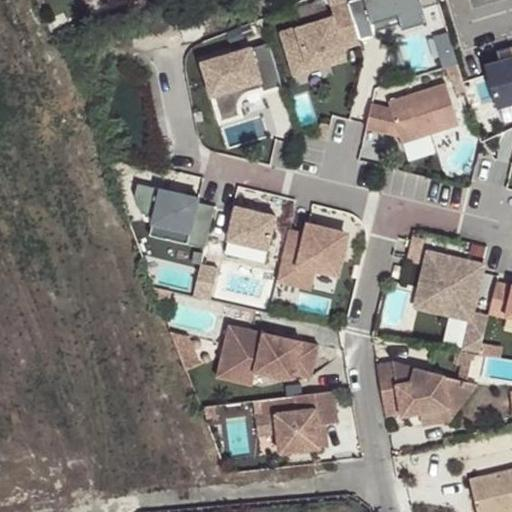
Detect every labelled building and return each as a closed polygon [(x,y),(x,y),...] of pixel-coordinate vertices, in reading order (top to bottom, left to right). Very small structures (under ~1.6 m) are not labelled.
[(349,0),(346,1),(347,3),(359,41),(376,35),(375,30),(372,22),(398,13),(400,21),(402,28),(427,20),(423,5),(439,0),(438,0),(349,0)] [(359,41),(347,3),(330,9),(333,16),(280,33),(292,70),(344,53),(343,48),(359,43),(359,41)] [(372,22),(375,30),(400,21),(398,13),(372,22)] [(202,64),(221,123),(241,117),(232,90),(259,81),(262,93),(281,87),(267,44),(202,64)] [(487,73),(498,108),(511,103),(511,48),(511,47),(498,51),(500,61),(503,68),(487,73)] [(344,53),(292,70),(294,75),(346,59),(344,53)] [(485,65),(487,73),(503,68),(500,61),(485,65)] [(232,90),(239,111),(242,103),(247,97),(253,93),(261,89),(259,81),(232,90)] [(390,111),(371,107),(368,124),(366,131),(389,136),(390,129),(396,128),(399,139),(400,141),(458,124),(445,83),(388,100),(390,111)] [(396,128),(390,129),(389,136),(399,139),(396,128)] [(206,251),(215,210),(198,206),(199,201),(170,194),(169,199),(161,197),(162,192),(139,187),(136,199),(142,216),(155,219),(153,227),(190,236),(187,247),(206,251)] [(235,215),(229,243),(269,252),(276,219),(236,210),(235,215)] [(187,247),(190,236),(153,227),(150,238),(187,247)] [(306,238),(289,234),(277,283),(310,290),(314,271),(339,277),(349,236),(309,227),(306,238)] [(415,233),(409,257),(421,260),(427,236),(415,233)] [(466,351),(482,356),(491,319),(475,316),(484,270),(430,259),(419,312),(472,323),(466,351)] [(402,266),(394,264),(391,279),(399,281),(402,266)] [(220,269),(203,265),(195,296),(212,301),(220,269)] [(511,288),(498,286),(492,317),(509,321),(509,319),(511,319),(511,288)] [(316,384),(324,352),(235,331),(230,350),(241,353),(233,386),(257,391),(261,378),(290,385),(300,383),(300,380),(316,384)] [(233,386),(241,353),(230,350),(222,383),(233,386)] [(393,364),(378,367),(387,416),(404,413),(404,416),(422,413),(429,412),(444,421),(453,419),(453,416),(450,408),(460,407),(477,384),(393,364)] [(340,427),(337,396),(298,400),(300,415),(278,417),(283,457),(324,453),(321,429),(340,427)] [(450,408),(453,416),(460,407),(450,408)] [(429,412),(422,413),(425,424),(444,421),(429,412)] [(283,457),(278,417),(259,419),(263,459),(283,457)] [(511,470),(473,481),(480,511),(504,511),(511,510),(511,470)]
